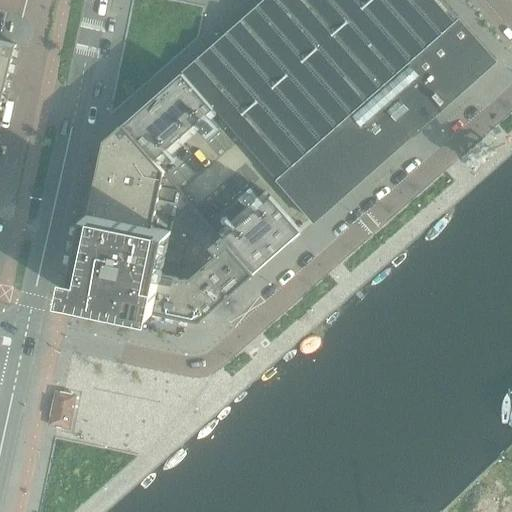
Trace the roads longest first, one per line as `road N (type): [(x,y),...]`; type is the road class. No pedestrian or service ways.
road 1 (residential): [(210,364),(511,99)]
road 2 (tertiary): [(25,330),(74,117)]
road 3 (unknown): [(328,260),(237,182),(158,232)]
road 4 (residential): [(210,364),(182,367),(25,330)]
